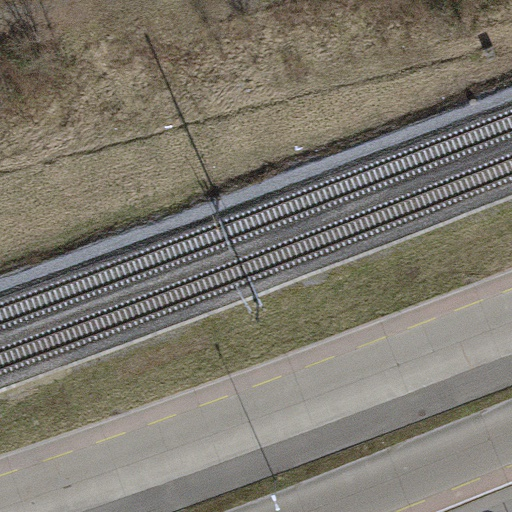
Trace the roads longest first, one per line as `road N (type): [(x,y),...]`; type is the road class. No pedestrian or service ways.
road 1 (primary): [(511,308),(222,420),(0,493)]
road 2 (primary): [(313,511),(511,434)]
